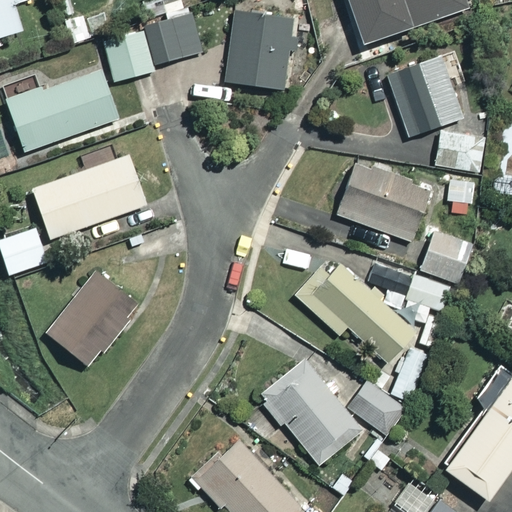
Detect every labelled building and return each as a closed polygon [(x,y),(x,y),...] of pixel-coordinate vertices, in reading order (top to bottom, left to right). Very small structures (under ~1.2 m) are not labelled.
[(19,0),(0,0),(0,34),(21,29),(13,2),(19,0)] [(466,8),(463,0),(346,0),(360,42),(466,8)] [(292,17),(234,10),(225,80),(283,87),(292,17)] [(202,49),(191,12),(102,39),(114,81),(152,69),(151,65),(202,49)] [(91,37),(81,13),(63,20),(74,44),(91,37)] [(461,116),(439,52),(385,71),(407,135),(461,116)] [(115,117),(98,66),(5,98),(23,149),(115,117)] [(482,134),(438,129),(434,165),(478,170),(482,134)] [(144,203),(127,153),(31,187),(49,237),(144,203)] [(428,187),(353,160),(334,213),(410,239),(428,187)] [(474,183),(452,176),(446,193),(452,210),(465,214),(474,183)] [(46,261),(34,226),(0,237),(0,251),(8,274),(46,261)] [(471,240),(433,227),(419,268),(457,281),(471,240)] [(415,329),(337,261),(317,284),(308,276),(293,294),(338,333),(346,324),(388,360),(415,329)] [(442,313),(450,288),(375,261),(368,281),(405,295),(401,306),(427,315),(429,308),(442,313)] [(136,300),(97,269),(47,333),(86,363),(136,300)] [(511,460),(511,369),(499,360),(473,395),(483,403),(439,463),(485,497),(511,460)] [(354,422),(303,362),(261,398),(318,464),(356,432),(354,422)] [(403,407),(366,380),(347,406),(385,433),(403,407)] [(307,511),(234,442),(196,481),(228,511),(307,511)] [(474,511),(475,511),(442,490),(427,511),(474,511)]
